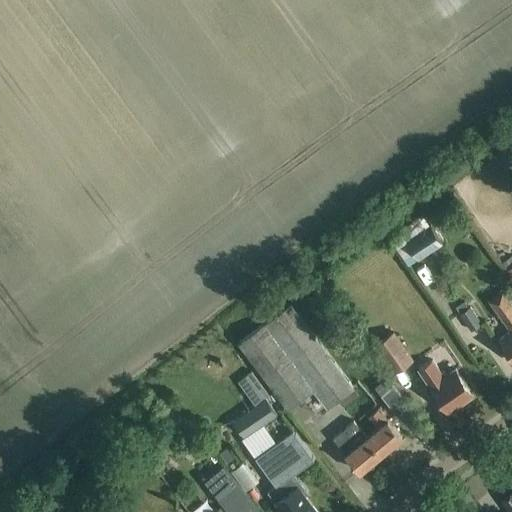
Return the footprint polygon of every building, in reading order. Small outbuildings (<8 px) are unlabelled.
[(424,217),(402,232),(409,242),(418,257),(419,258),(442,243),(431,227),(424,217)] [(507,268),(511,264),(511,255),(511,254),(502,261),(507,268)] [(511,357),(511,302),(511,303),(502,291),(490,300),(499,311),(511,329),(499,338),(511,357)] [(460,313),(469,307),(464,300),(455,306),(460,313)] [(265,323),(313,388),(327,406),(353,386),(291,303),(265,323)] [(460,313),(471,329),(480,323),(470,307),(469,307),(460,313)] [(288,407),(313,388),(265,323),(239,342),(288,407)] [(373,344),(393,372),(413,359),(393,330),(373,344)] [(451,382),(433,358),(421,367),(451,409),(475,392),(462,374),(451,382)] [(393,385),(381,394),(403,423),(415,413),(393,385)] [(256,405),(243,413),(254,429),(277,414),(266,398),(256,405)] [(369,434),(383,451),(403,436),(380,406),(370,414),(379,427),(369,434)] [(333,437),(360,470),(383,451),(369,434),(367,436),(354,419),(333,437)] [(256,457),(276,485),(293,472),(294,473),(314,459),(293,430),(256,457)] [(192,449),(175,462),(181,470),(199,457),(192,449)] [(250,482),(262,469),(242,450),(230,463),(250,482)] [(215,462),(220,458),(216,452),(211,456),(215,462)] [(285,511),(317,511),(304,493),(307,491),(294,473),(293,472),(276,485),(269,489),(285,511)] [(228,511),(239,511),(253,502),(235,478),(215,493),(228,511)] [(508,511),(511,511),(511,488),(498,499),(508,511)]
